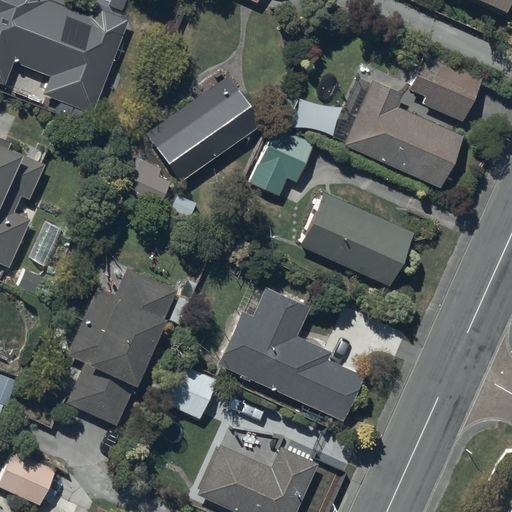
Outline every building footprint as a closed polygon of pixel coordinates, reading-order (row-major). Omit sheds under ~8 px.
[(0,0),(0,82),(2,83),(11,66),(47,78),(41,94),(89,115),(126,20),(100,13),(85,20),(47,0),(0,0)] [(466,0),(501,15),(507,0),(458,0),(461,1),(461,0),(466,0)] [(460,123),(480,78),(423,53),(406,91),(423,98),(420,105),(460,123)] [(327,138),(341,145),(341,146),(438,190),(462,139),(395,108),(401,97),(396,94),(402,81),(361,63),(327,138)] [(262,125),(226,75),(141,135),(169,174),(135,160),(122,190),(159,206),(171,176),(177,185),(262,125)] [(312,145),(273,128),(248,184),(277,197),(285,179),(294,183),(312,145)] [(0,266),(6,269),(28,220),(13,213),(20,198),(30,202),(46,166),(7,149),(9,143),(0,138),(0,266)] [(320,194),(296,246),(388,287),(412,235),(320,194)] [(62,230),(45,223),(28,260),(45,267),(62,230)] [(45,279),(24,269),(15,288),(36,298),(45,279)] [(64,403),(113,425),(175,291),(125,269),(112,297),(94,289),(63,356),(81,364),(64,403)] [(239,313),(215,365),(341,422),(362,377),(325,360),(329,353),(294,337),(306,310),(263,290),(250,318),(239,313)] [(178,363),(159,403),(168,407),(167,410),(182,417),(183,414),(197,420),(216,380),(178,363)] [(0,416),(13,381),(0,375),(0,430),(2,424),(0,423),(0,416)] [(217,445),(194,496),(229,511),(293,511),(314,466),(309,464),(315,451),(308,448),(303,459),(278,448),(269,469),(217,445)] [(11,451),(0,474),(0,489),(37,507),(54,471),(11,451)]
